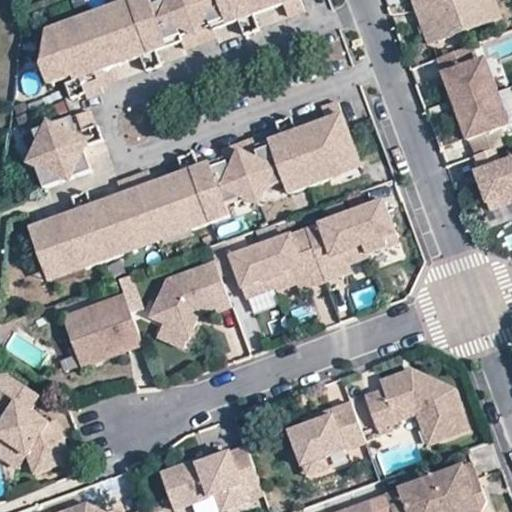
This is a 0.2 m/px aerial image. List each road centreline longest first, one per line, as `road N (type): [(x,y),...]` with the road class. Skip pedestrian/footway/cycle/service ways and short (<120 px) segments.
road 1 (residential): [(127,429),(471,301)]
road 2 (residential): [(356,0),(471,301)]
